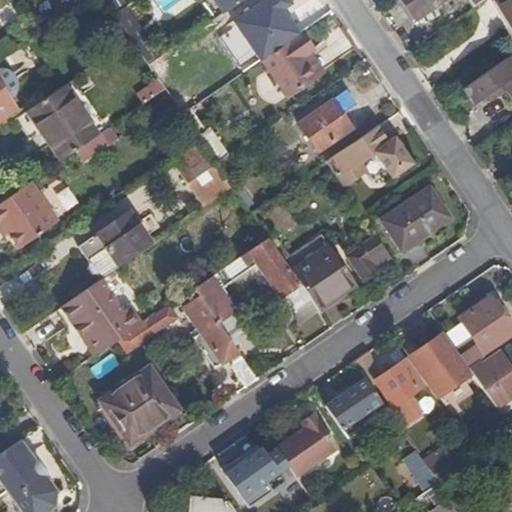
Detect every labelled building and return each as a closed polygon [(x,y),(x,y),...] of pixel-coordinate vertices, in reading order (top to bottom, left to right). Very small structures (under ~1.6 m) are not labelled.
[(216,0),(225,12),(242,0),(216,0)] [(417,19),(403,0),(397,0),(413,22),(417,19)] [(403,0),(417,19),(445,0),(403,0)] [(511,19),(499,0),(493,0),(493,1),(511,29),(511,19)] [(511,0),(499,0),(511,19),(511,0)] [(130,18),(123,8),(115,13),(149,64),(160,56),(139,26),(138,26),(131,17),(130,18)] [(279,25),(290,41),(298,35),(315,24),(304,8),(279,25)] [(276,50),(263,59),(287,96),(315,77),(301,58),(310,52),(298,35),(290,41),(276,50)] [(171,51),(170,49),(160,56),(149,64),(151,66),(153,69),(159,78),(165,87),(176,103),(178,107),(183,113),(193,107),(170,74),(176,70),(181,76),(186,72),(202,95),(238,71),(223,50),(205,62),(189,38),(171,51)] [(511,51),(462,86),(474,102),(502,82),(511,96),(511,51)] [(301,58),(315,77),(323,71),(310,52),(301,58)] [(165,87),(159,78),(138,92),(144,102),(165,87)] [(0,119),(17,108),(0,84),(0,119)] [(64,85),(15,119),(30,140),(42,131),(61,160),(97,134),(64,85)] [(299,123),(318,152),(352,130),(341,115),(354,106),(345,91),(299,123)] [(388,143),(377,127),(326,162),(344,188),(361,176),(355,167),(361,163),(375,154),(391,178),(412,164),(394,138),(388,143)] [(213,130),(201,138),(206,146),(218,163),(230,154),(213,130)] [(171,160),(199,141),(197,138),(169,157),(171,160)] [(199,141),(171,160),(202,205),(230,185),(199,141)] [(241,169),(231,154),(230,154),(218,163),(222,170),(228,178),(241,169)] [(355,167),(361,176),(367,172),(361,163),(355,167)] [(0,224),(3,223),(8,232),(19,247),(57,220),(56,218),(38,192),(30,181),(12,193),(0,201),(0,224)] [(381,222),(400,250),(420,236),(448,218),(428,189),(381,222)] [(98,275),(101,278),(151,243),(146,235),(137,222),(129,210),(116,219),(122,226),(116,231),(110,223),(78,246),(89,262),(88,267),(93,275),(98,275)] [(122,226),(116,219),(110,223),(116,231),(122,226)] [(3,223),(0,224),(0,227),(4,235),(8,232),(3,223)] [(288,258),(297,271),(330,248),(322,235),(288,258)] [(420,236),(400,250),(404,255),(424,242),(420,236)] [(375,237),(346,257),(361,277),(389,257),(375,237)] [(251,249),(195,287),(201,296),(228,335),(243,325),(218,289),(260,261),(294,310),(310,299),(293,274),(268,238),(266,239),(251,249)] [(310,299),(316,307),(354,282),(330,248),(297,271),(293,274),(310,299)] [(95,281),(61,305),(84,339),(88,337),(98,352),(118,339),(137,325),(126,309),(118,314),(95,281)] [(228,335),(201,296),(183,307),(196,327),(190,331),(214,366),(237,350),(228,335)] [(468,349),(459,355),(459,356),(467,367),(477,360),(479,361),(496,350),(493,346),(511,333),(511,331),(489,298),(459,318),(476,343),(474,348),(471,351),(468,349)] [(168,305),(137,325),(146,338),(177,318),(168,305)] [(137,325),(118,339),(127,351),(146,338),(137,325)] [(467,367),(459,356),(455,359),(435,330),(423,338),(419,332),(401,343),(406,350),(440,399),(473,376),(468,369),(467,367)] [(511,373),(496,350),(479,361),(468,369),(473,376),(497,411),(508,404),(505,400),(511,395),(511,373)] [(257,379),(240,354),(232,360),(232,365),(247,386),(253,382),(257,379)] [(424,384),(406,359),(376,381),(404,421),(417,412),(406,397),(424,384)] [(148,368),(99,402),(128,444),(178,410),(148,368)] [(325,405),(348,438),(365,426),(358,417),(381,401),(365,378),(325,405)] [(511,406),(511,395),(505,400),(508,404),(497,411),(500,414),(511,406)] [(294,436),(277,448),(295,474),(335,447),(313,415),(290,430),(294,436)] [(55,490),(40,469),(32,457),(20,440),(0,452),(0,494),(6,490),(22,511),(46,511),(54,503),(55,490)] [(428,468),(433,476),(459,460),(470,451),(465,444),(428,468)] [(257,446),(223,469),(248,505),(284,480),(262,449),(260,451),(257,446)] [(38,452),(32,457),(40,469),(46,464),(38,452)] [(469,473),(459,460),(433,476),(438,484),(442,488),(443,491),(469,473)] [(443,491),(442,488),(434,493),(443,505),(450,501),(443,491)] [(237,511),(230,501),(192,497),(190,511),(237,511)] [(438,508),(441,511),(457,511),(450,501),(443,505),(438,508)]
